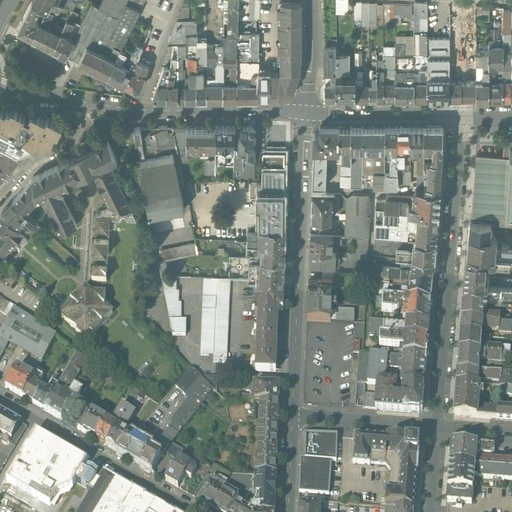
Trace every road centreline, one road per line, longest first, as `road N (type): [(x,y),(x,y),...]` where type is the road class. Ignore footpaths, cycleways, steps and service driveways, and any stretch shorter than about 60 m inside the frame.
road 1 (residential): [(305,113),(292,417)]
road 2 (residential): [(457,152),(434,427)]
road 3 (residential): [(195,511),(0,400)]
road 4 (residential): [(305,113),(139,111)]
road 5 (residential): [(292,417),(434,427)]
road 6 (residential): [(305,113),(446,116)]
road 7 (residential): [(0,201),(30,163),(83,133),(89,105)]
